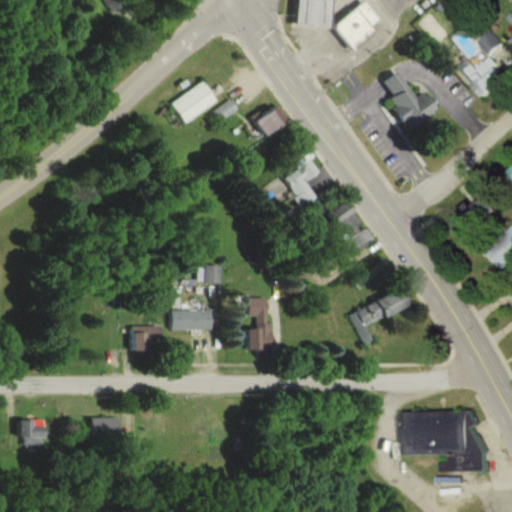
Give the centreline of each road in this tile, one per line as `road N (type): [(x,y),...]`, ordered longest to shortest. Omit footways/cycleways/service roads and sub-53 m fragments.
road 1 (secondary): [(511,419),(486,367),(247,5)]
road 2 (residential): [(0,386),(415,382),(486,367)]
road 3 (tertiary): [(0,210),(77,158),(247,5)]
road 4 (residential): [(388,220),(511,116)]
